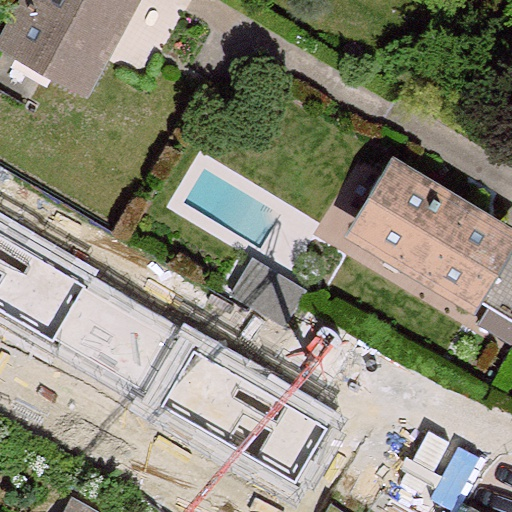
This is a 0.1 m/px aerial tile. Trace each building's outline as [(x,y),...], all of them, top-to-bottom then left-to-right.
[(20,0),(0,38),(0,46),(91,95),(141,0),(20,0)] [(511,218),(400,151),(350,233),(481,312),(488,301),(511,260),(511,218)] [(250,252),(235,287),(293,312),(308,276),(250,252)] [(511,315),(511,260),(488,301),(511,315)] [(366,491),(405,424),(316,373),(275,444),(366,491)] [(405,511),(457,511),(466,499),(483,469),(405,424),(366,491),(405,511)] [(100,511),(75,497),(68,511),(100,511)] [(488,511),(466,499),(457,511),(488,511)]
